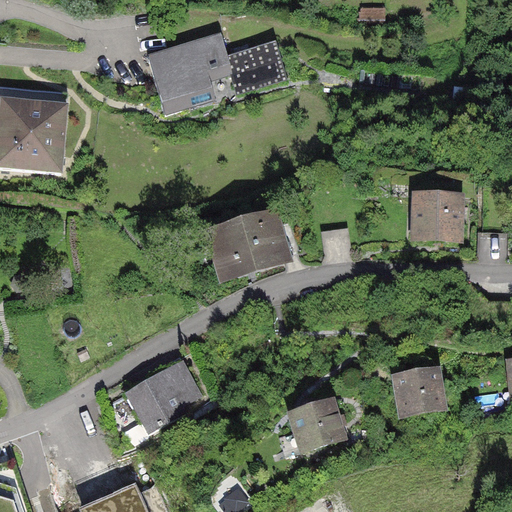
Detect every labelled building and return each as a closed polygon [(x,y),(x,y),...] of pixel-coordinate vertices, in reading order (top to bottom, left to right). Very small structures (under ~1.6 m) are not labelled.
[(201,47),(156,61),(175,123),(221,109),(201,47)] [(272,49),(229,62),(241,103),(284,90),(272,49)] [(69,98),(0,90),(0,171),(61,178),(69,98)] [(470,205),(415,202),(412,248),(467,251),(470,205)] [(279,218),(205,244),(222,292),(296,267),(279,218)] [(329,261),(355,260),(353,228),(327,229),(329,261)] [(186,366),(125,399),(148,442),(209,408),(186,366)] [(442,377),(394,387),(403,428),(451,418),(442,377)] [(337,407),(290,423),(304,464),(351,448),(337,407)] [(151,511),(133,463),(64,489),(72,511),(151,511)] [(0,505),(13,509),(13,511),(19,511),(14,495),(0,491),(0,505)]
